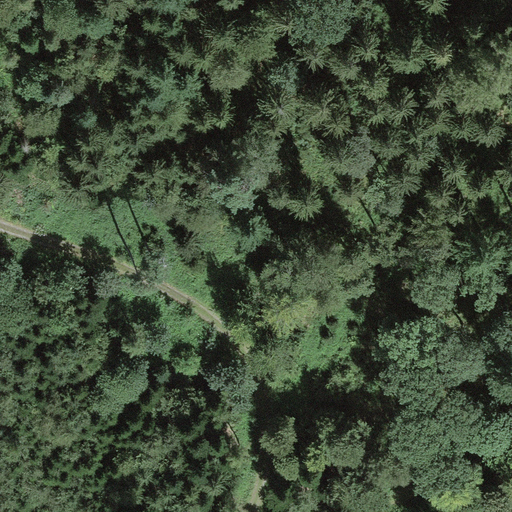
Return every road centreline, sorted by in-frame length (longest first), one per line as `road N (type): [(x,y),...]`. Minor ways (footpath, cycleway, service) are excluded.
road 1 (track): [(249,511),(261,428),(248,369),(213,318),(156,279),(67,240),(0,223)]
road 2 (track): [(511,467),(395,511)]
